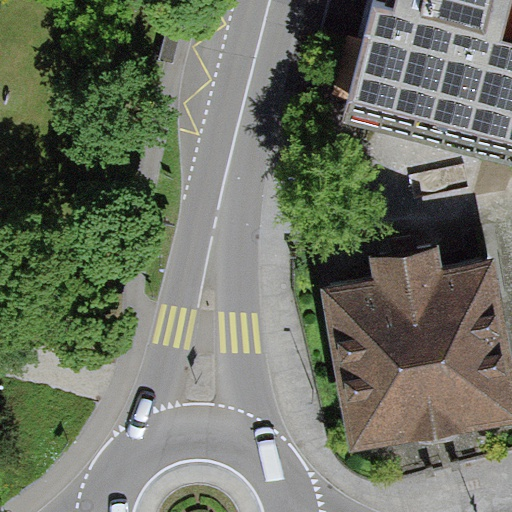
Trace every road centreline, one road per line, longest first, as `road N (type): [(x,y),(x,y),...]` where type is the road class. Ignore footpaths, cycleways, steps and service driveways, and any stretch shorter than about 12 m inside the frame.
road 1 (secondary): [(272,0),(214,264)]
road 2 (secondary): [(214,264),(155,440)]
road 3 (secondary): [(253,445),(214,264)]
